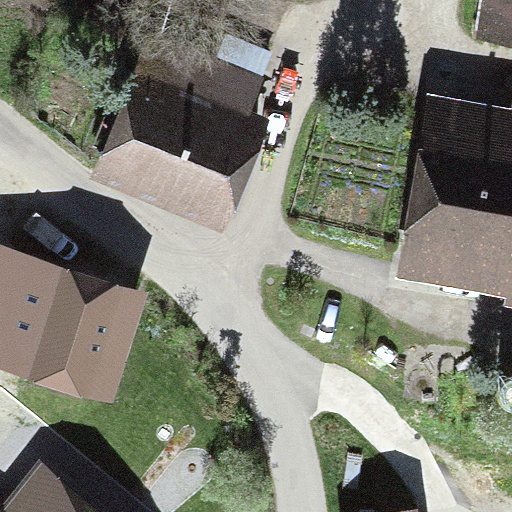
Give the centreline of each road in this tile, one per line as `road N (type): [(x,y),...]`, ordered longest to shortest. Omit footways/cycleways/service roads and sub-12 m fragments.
road 1 (unclassified): [(0,123),(236,318),(266,363),(281,407),(299,511)]
road 2 (track): [(207,288),(261,197),(300,63),(321,37),(377,0)]
